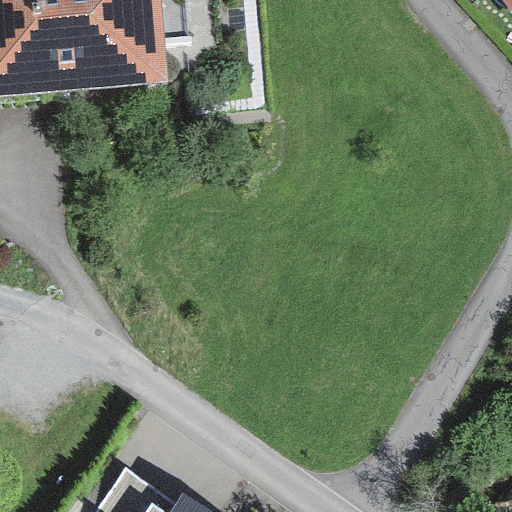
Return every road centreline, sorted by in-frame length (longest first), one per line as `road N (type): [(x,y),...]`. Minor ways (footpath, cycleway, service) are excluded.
road 1 (residential): [(328,511),(122,356),(58,317),(0,299)]
road 2 (residential): [(360,511),(511,272)]
road 3 (residential): [(511,99),(432,0)]
